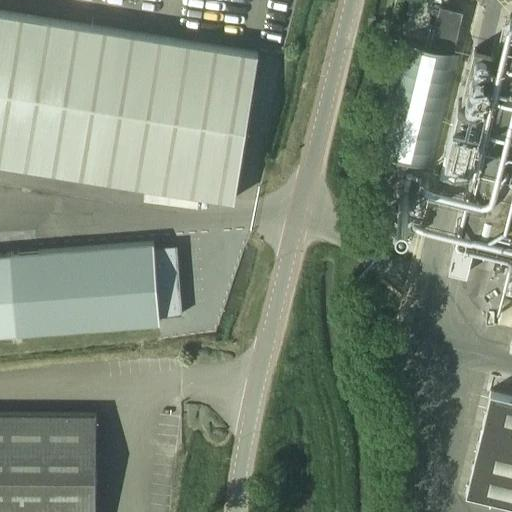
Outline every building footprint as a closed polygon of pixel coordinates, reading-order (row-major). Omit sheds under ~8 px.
[(440,4),(430,43),(399,36),(372,151),(432,164),(461,52),(454,49),(463,10),(440,4)] [(0,161),(236,200),(263,50),(0,7),(0,161)] [(475,48),(461,101),(459,101),(455,115),(445,152),(444,151),(438,173),(469,181),(455,237),(456,238),(449,268),(467,273),(474,242),(511,251),(511,16),(509,16),(500,54),(475,48)] [(154,241),(12,254),(17,331),(160,321),(159,315),(182,313),(177,244),(154,245),(154,241)] [(0,332),(17,331),(12,254),(0,254),(0,332)] [(511,299),(504,297),(498,323),(511,325),(511,299)] [(511,394),(491,389),(484,417),(467,491),(511,502),(511,394)] [(96,511),(96,412),(0,411),(0,511),(96,511)]
